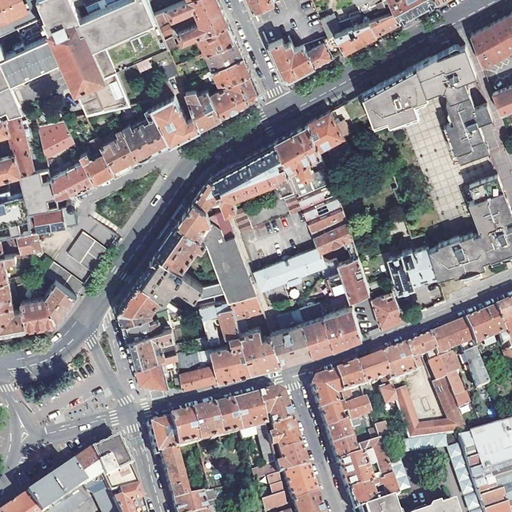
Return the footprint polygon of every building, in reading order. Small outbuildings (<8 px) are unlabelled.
[(22,0),(0,0),(0,36),(32,22),(22,0)] [(22,0),(32,22),(45,17),(37,0),(22,0)] [(37,0),(45,17),(81,1),(89,5),(118,71),(170,50),(164,36),(154,14),(147,0),(37,0)] [(176,4),(174,0),(147,0),(154,14),(176,4)] [(154,14),(164,36),(173,31),(169,23),(173,19),(195,9),(202,22),(179,33),(184,43),(199,36),(229,22),(220,3),(218,0),(184,0),(176,4),(154,14)] [(248,0),(254,11),(275,2),(273,0),(248,0)] [(321,19),(328,36),(335,34),(345,50),(349,47),(372,35),(376,33),(370,19),(395,9),(390,0),(355,0),(360,10),(350,15),(351,17),(338,22),(334,13),(321,19)] [(390,0),(395,9),(400,20),(406,17),(437,0),(390,0)] [(0,89),(11,84),(63,60),(89,114),(115,108),(132,104),(118,71),(89,5),(81,1),(45,17),(32,22),(0,36),(0,89)] [(370,19),(376,33),(381,30),(400,20),(395,9),(370,19)] [(511,11),(492,22),(471,34),(482,64),(511,48),(511,11)] [(199,36),(206,52),(236,38),(233,31),(229,22),(199,36)] [(308,51),(315,65),(339,52),(345,50),(335,34),(328,36),(317,41),(319,45),(308,51)] [(206,52),(214,69),(244,55),(240,48),(236,38),(206,52)] [(283,39),(269,45),(283,77),(289,79),(302,73),(315,65),(308,51),(304,45),(295,48),(292,41),(285,44),(283,39)] [(465,44),(459,46),(458,45),(457,44),(456,44),(455,44),(454,43),(453,44),(430,56),(430,57),(451,49),(452,51),(456,49),(460,48),(463,54),(465,55),(466,57),(467,58),(468,60),(469,62),(469,64),(469,66),(468,68),(471,75),(476,73),(465,44)] [(453,122),(445,126),(459,162),(488,151),(477,122),(475,117),(479,116),(486,113),(483,105),(475,107),(464,77),(471,75),(468,68),(469,66),(469,64),(469,62),(468,60),(467,58),(466,57),(465,55),(463,54),(460,48),(456,49),(452,51),(451,49),(430,57),(430,56),(402,71),(403,74),(397,77),(392,79),(391,77),(362,92),(369,110),(374,123),(388,118),(390,121),(391,124),(419,113),(415,102),(429,97),(428,94),(441,89),(444,91),(448,99),(445,101),(453,122)] [(228,78),(237,75),(251,71),(247,62),(244,55),(214,69),(219,81),(228,78)] [(177,66),(176,62),(162,68),(166,78),(170,79),(181,74),(177,66)] [(251,71),(237,75),(249,101),(257,96),(258,93),(259,90),(252,74),(251,71)] [(212,91),(222,114),(228,111),(249,101),(237,75),(228,78),(230,83),(212,91)] [(511,82),(492,92),(500,113),(511,108),(511,82)] [(11,84),(0,89),(0,108),(4,117),(20,113),(24,112),(11,84)] [(188,90),(197,114),(201,125),(217,117),(222,114),(212,91),(210,87),(200,92),(197,87),(188,90)] [(347,100),(346,101),(354,117),(369,110),(362,92),(347,100)] [(176,96),(154,107),(171,141),(177,135),(196,128),(201,125),(197,114),(188,119),(176,96)] [(475,117),(477,122),(492,117),(487,103),(483,105),(486,113),(479,116),(475,117)] [(125,127),(139,158),(145,155),(171,141),(154,107),(148,109),(152,116),(133,126),(132,124),(125,127)] [(308,122),(319,149),(328,145),(330,148),(339,143),(338,141),(345,137),(344,135),(351,131),(344,118),(337,122),(330,109),(319,115),(308,122)] [(56,115),(57,121),(64,119),(69,118),(67,112),(56,115)] [(24,129),(20,113),(4,117),(0,118),(0,179),(24,173),(35,170),(26,135),(29,134),(28,128),(24,129)] [(419,113),(391,124),(392,127),(420,116),(419,113)] [(374,123),(376,127),(390,121),(388,118),(374,123)] [(459,162),(445,126),(442,118),(430,122),(447,167),(459,162)] [(57,121),(39,125),(47,156),(75,141),(64,119),(57,121)] [(276,139),(299,197),(332,181),(326,167),(315,172),(313,169),(312,169),(307,160),(321,153),(319,149),(308,122),(300,126),(276,139)] [(121,135),(102,145),(115,170),(134,161),(139,158),(125,127),(118,131),(121,135)] [(416,127),(405,131),(422,176),(433,172),(416,127)] [(84,160),(94,181),(110,173),(115,170),(102,145),(98,136),(91,140),(94,147),(96,148),(98,153),(90,157),(87,151),(81,154),(84,160)] [(213,172),(212,173),(221,197),(225,210),(227,210),(229,209),(230,209),(231,208),(240,231),(253,226),(245,205),(238,208),(233,195),(277,178),(287,204),(288,204),(291,211),(303,206),(299,197),(276,139),(243,156),(229,163),(215,171),(213,172)] [(40,162),(41,169),(50,167),(47,158),(42,160),(40,162)] [(52,175),(57,196),(70,192),(72,194),(76,191),(94,181),(84,160),(52,175)] [(35,170),(24,173),(29,194),(0,202),(0,235),(11,233),(17,232),(30,229),(28,212),(60,207),(57,196),(52,176),(50,167),(41,169),(35,170)] [(194,199),(207,208),(210,200),(221,197),(212,173),(207,180),(197,194),(194,199)] [(489,255),(490,256),(497,254),(496,251),(503,249),(511,247),(511,251),(511,250),(511,225),(508,227),(505,220),(511,217),(511,213),(497,175),(463,188),(479,230),(471,232),(471,230),(457,234),(457,232),(439,238),(440,239),(428,243),(438,278),(459,271),(460,273),(470,270),(478,267),(478,265),(485,263),(483,256),(489,255)] [(332,181),(299,197),(303,206),(319,245),(321,251),(352,235),(345,213),(339,200),(332,181)] [(63,204),(63,206),(63,208),(65,209),(66,211),(68,211),(70,212),(72,211),(73,211),(75,209),(76,208),(77,206),(77,204),(77,203),(76,201),(75,199),(73,198),(72,197),(70,197),(68,197),(66,198),(65,199),(64,201),(63,202),(63,204)] [(213,219),(201,236),(206,239),(222,278),(229,297),(230,297),(256,290),(227,210),(225,210),(221,197),(210,200),(207,208),(213,219)] [(190,204),(178,221),(201,236),(213,219),(207,208),(194,199),(190,204)] [(63,206),(60,207),(28,212),(30,229),(37,228),(42,228),(67,225),(66,223),(76,221),(73,211),(72,211),(70,212),(68,211),(66,211),(65,209),(63,208),(63,206)] [(45,272),(56,279),(77,293),(81,287),(116,236),(89,217),(85,215),(54,260),(45,272)] [(161,247),(157,252),(182,268),(199,244),(202,246),(206,239),(201,236),(178,221),(163,244),(161,247)] [(37,228),(30,229),(17,232),(22,251),(34,249),(35,259),(41,258),(40,254),(43,249),(42,245),(37,228)] [(0,255),(16,252),(22,251),(17,232),(11,233),(14,245),(2,247),(0,239),(0,255)] [(403,252),(390,256),(400,289),(414,284),(414,282),(431,277),(431,279),(434,279),(438,278),(428,243),(425,232),(414,235),(418,248),(413,249),(412,247),(402,249),(403,252)] [(331,273),(325,275),(331,291),(339,289),(346,286),(350,297),(369,290),(355,244),(350,247),(353,257),(338,264),(340,271),(331,275),(331,273)] [(319,245),(254,269),(261,287),(321,265),(325,275),(331,273),(331,275),(340,271),(338,264),(336,259),(331,261),(324,259),(321,251),(319,245)] [(497,254),(490,256),(492,264),(511,257),(511,251),(511,247),(503,249),(496,251),(497,254)] [(0,279),(9,278),(5,261),(18,259),(16,252),(0,255),(0,279)] [(143,273),(139,277),(167,297),(177,282),(198,296),(214,292),(217,300),(229,297),(222,278),(205,282),(182,268),(157,252),(143,273)] [(35,259),(37,265),(45,272),(54,260),(47,255),(43,260),(41,258),(35,259)] [(121,315),(122,320),(149,314),(152,314),(152,312),(156,311),(169,308),(170,312),(183,309),(167,297),(139,277),(121,304),(122,305),(121,306),(120,306),(119,307),(118,309),(119,311),(121,312),(120,312),(121,315)] [(9,278),(0,279),(0,305),(13,303),(9,280),(9,278)] [(56,279),(46,291),(47,295),(58,320),(73,299),(77,293),(56,279)] [(342,299),(326,304),(329,312),(323,314),(334,345),(340,343),(359,336),(362,334),(350,297),(346,286),(339,289),(342,299)] [(262,308),(256,290),(230,297),(253,369),(271,364),(277,363),(282,361),(271,331),(263,335),(260,326),(249,329),(245,317),(247,316),(246,312),(262,308)] [(394,290),(372,298),(380,326),(384,325),(405,317),(394,290)] [(47,295),(22,301),(23,309),(26,327),(52,321),(58,320),(47,295)] [(212,347),(220,378),(225,377),(253,369),(230,297),(229,297),(217,300),(200,304),(209,335),(210,341),(210,342),(228,337),(229,342),(212,347)] [(511,298),(510,299),(492,307),(506,342),(508,347),(510,353),(511,352),(511,324),(509,317),(511,316),(511,317),(511,298)] [(318,301),(299,307),(314,352),(331,346),(334,345),(323,314),(320,306),(318,301)] [(13,303),(0,305),(0,331),(1,332),(21,328),(26,327),(23,309),(15,311),(13,303)] [(320,306),(323,314),(329,312),(326,304),(320,306)] [(276,329),(271,331),(282,361),(287,360),(307,354),(314,352),(299,307),(276,314),(281,327),(276,329)] [(467,317),(462,319),(474,347),(476,346),(475,343),(497,334),(501,344),(506,342),(492,307),(467,317)] [(149,314),(122,320),(127,335),(128,339),(172,326),(170,312),(169,308),(156,311),(158,320),(151,322),(149,314)] [(435,330),(427,333),(456,406),(465,402),(454,373),(458,372),(450,352),(461,347),(477,387),(488,382),(474,347),(462,319),(449,324),(435,330)] [(134,360),(135,363),(166,354),(161,338),(163,338),(164,339),(174,336),(172,326),(128,339),(131,351),(134,360)] [(409,341),(402,344),(413,372),(418,370),(414,358),(426,354),(429,359),(428,360),(436,380),(432,382),(445,414),(449,420),(433,422),(435,436),(445,435),(456,434),(466,431),(456,406),(427,333),(409,341)] [(209,335),(183,342),(184,348),(210,341),(209,335)] [(176,352),(182,388),(191,385),(199,383),(207,381),(213,380),(220,378),(212,347),(201,350),(203,361),(199,362),(197,351),(186,354),(184,348),(183,342),(175,344),(176,352)] [(398,345),(378,353),(389,381),(413,372),(402,344),(398,345)] [(509,363),(511,362),(511,357),(510,353),(508,347),(503,349),(507,360),(508,360),(509,363)] [(166,354),(135,363),(140,383),(168,386),(163,361),(172,359),(175,373),(172,373),(174,387),(182,388),(176,352),(166,354)] [(367,358),(353,364),(361,385),(380,378),(383,384),(378,386),(384,404),(395,401),(392,392),(389,381),(378,353),(373,356),(367,358)] [(336,404),(319,410),(320,415),(325,428),(344,421),(350,419),(352,427),(360,424),(357,417),(370,413),(364,397),(352,401),(348,389),(361,385),(353,364),(350,365),(340,368),(333,371),(340,392),(343,401),(336,404)] [(310,383),(319,410),(336,404),(333,394),(340,392),(333,371),(329,372),(313,378),(310,383)] [(418,424),(405,387),(392,392),(395,401),(409,439),(435,436),(433,422),(418,424)] [(257,394),(263,416),(268,415),(271,425),(291,420),(281,393),(275,389),(262,392),(257,394)] [(230,401),(239,430),(256,425),(257,429),(256,430),(257,433),(266,463),(275,460),(271,445),(268,434),(263,416),(257,394),(244,397),(230,401)] [(226,402),(212,406),(220,435),(239,430),(230,401),(226,402)] [(208,407),(190,411),(198,441),(220,435),(212,406),(208,407)] [(186,413),(169,417),(177,447),(198,441),(190,411),(186,413)] [(169,417),(146,422),(150,439),(154,455),(160,454),(178,448),(177,447),(169,417)] [(511,418),(501,421),(468,431),(469,434),(481,469),(511,459),(511,418)] [(295,432),(291,420),(271,425),(273,433),(268,434),(271,445),(276,443),(278,450),(299,445),(295,432)] [(326,432),(331,445),(350,438),(344,421),(325,428),(326,432)] [(385,422),(375,426),(376,429),(378,437),(380,443),(391,441),(385,422)] [(242,438),(257,433),(256,430),(257,429),(256,425),(239,430),(242,438)] [(376,429),(369,431),(372,439),(378,437),(376,429)] [(369,431),(355,436),(358,445),(372,439),(369,431)] [(457,437),(483,511),(511,511),(511,459),(481,469),(469,434),(457,437)] [(397,440),(399,453),(446,449),(445,435),(435,436),(409,439),(397,440)] [(344,485),(346,490),(391,474),(385,458),(380,443),(378,437),(372,439),(358,445),(360,453),(356,454),(336,462),(344,485)] [(94,448),(89,450),(107,487),(109,492),(137,484),(114,438),(111,440),(94,448)] [(332,449),(336,462),(356,454),(350,438),(331,445),(332,449)] [(299,445),(278,450),(281,460),(275,462),(278,473),(283,472),(306,466),(301,449),(299,445)] [(482,511),(458,445),(446,449),(468,511),(482,511)] [(166,478),(172,499),(191,494),(178,448),(160,454),(162,460),(166,478)] [(254,449),(246,452),(251,468),(258,466),(254,449)] [(79,457),(69,464),(83,485),(87,491),(93,493),(94,493),(107,487),(89,450),(79,457)] [(399,453),(385,458),(391,474),(397,493),(410,488),(399,453)] [(204,459),(207,471),(216,469),(213,457),(204,459)] [(258,466),(251,468),(264,509),(261,510),(261,511),(289,511),(286,503),(278,473),(275,462),(275,460),(266,463),(258,466)] [(62,468),(76,489),(83,485),(69,464),(62,468)] [(306,466),(283,472),(292,501),(316,493),(311,480),(306,466)] [(36,511),(67,511),(84,501),(76,489),(62,468),(59,470),(55,473),(42,482),(24,494),(36,511)] [(350,500),(353,510),(362,507),(381,500),(379,495),(373,496),(371,488),(376,486),(377,487),(383,485),(387,498),(398,494),(391,474),(346,490),(350,500)] [(109,492),(118,511),(144,511),(138,488),(137,484),(109,492)] [(94,493),(101,511),(118,511),(109,492),(107,487),(94,493)] [(173,502),(175,511),(192,511),(215,506),(208,490),(191,494),(172,499),(173,502)] [(316,493),(292,501),(295,511),(322,511),(317,498),(316,493)] [(36,511),(24,494),(20,497),(9,504),(1,509),(0,510),(0,511),(36,511)] [(455,511),(451,499),(411,511),(400,511),(395,498),(398,496),(398,494),(387,498),(381,500),(362,507),(363,511),(455,511)]
